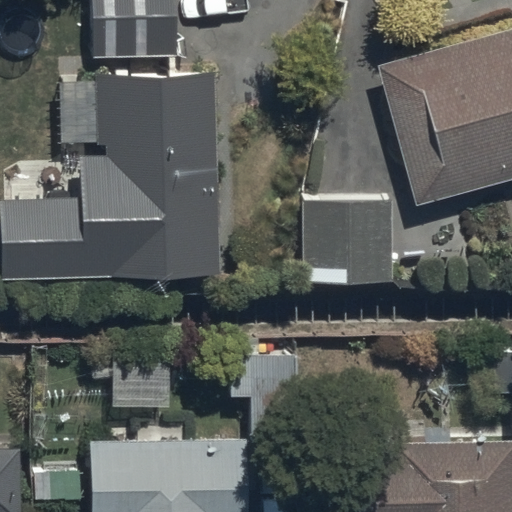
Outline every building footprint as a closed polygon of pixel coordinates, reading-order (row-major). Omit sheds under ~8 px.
[(171,0),(83,0),(83,179),(0,179),(0,257),(210,257),(210,52),(172,52),(171,0)] [(511,8),(370,46),(408,190),(511,162),(511,8)] [(296,264),(390,263),(389,188),(296,188),(296,264)] [(491,416),(511,415),(511,336),(488,337),(491,416)] [(240,511),(239,421),(81,423),(82,511),(240,511)] [(509,511),(508,426),(336,429),(337,511),(509,511)] [(0,507),(15,507),(14,432),(0,432),(0,507)]
